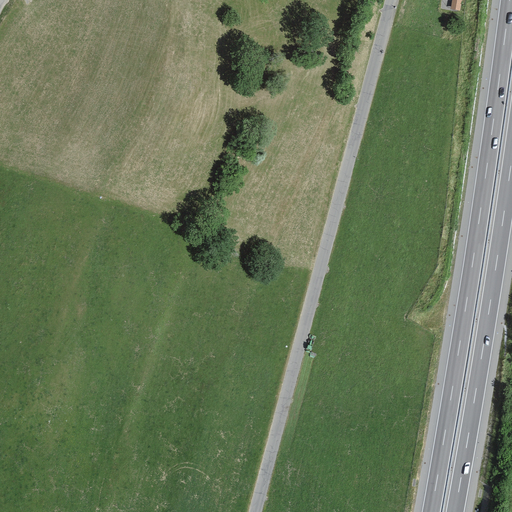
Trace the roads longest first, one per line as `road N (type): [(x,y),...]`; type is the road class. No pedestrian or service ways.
road 1 (tertiary): [(391,0),(255,511)]
road 2 (motorway): [(509,0),(430,511)]
road 3 (motorway): [(455,511),(511,161)]
